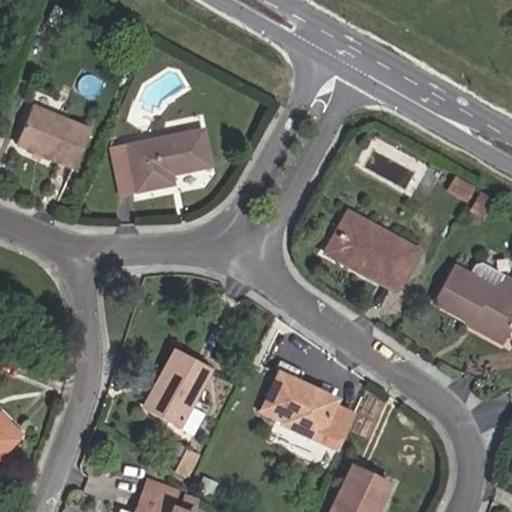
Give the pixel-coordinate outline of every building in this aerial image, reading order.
[(72,168),(89,129),(32,106),(15,145),(72,168)] [(208,165),(201,132),(126,147),(136,192),(171,184),(169,174),(208,165)] [(119,195),(136,192),(126,147),(110,151),(119,195)] [(462,201),(470,187),(453,177),(445,191),(462,201)] [(482,218),(492,200),(478,193),(468,211),(482,218)] [(393,289),(413,251),(352,216),(333,251),(354,263),(352,267),(393,289)] [(454,266),(434,303),(468,321),(469,319),(502,337),(511,319),(511,281),(503,277),(496,289),(454,266)] [(502,337),(469,319),(468,321),(466,325),(499,343),(502,337)] [(155,382),(162,386),(148,413),(177,429),(192,402),(210,369),(173,350),(155,382)] [(294,431),(337,451),(353,417),(332,408),(335,402),(278,375),(261,411),(296,427),(294,431)] [(155,382),(142,409),(148,413),(162,386),(155,382)] [(190,436),(205,409),(192,402),(177,429),(190,436)] [(8,424),(0,416),(0,427),(3,430),(8,424)] [(8,424),(3,430),(0,427),(0,456),(19,435),(8,424)] [(374,511),(388,484),(351,465),(329,511),(374,511)] [(171,509),(177,493),(145,481),(139,497),(171,509)] [(177,511),(171,509),(139,497),(133,511),(177,511)]
